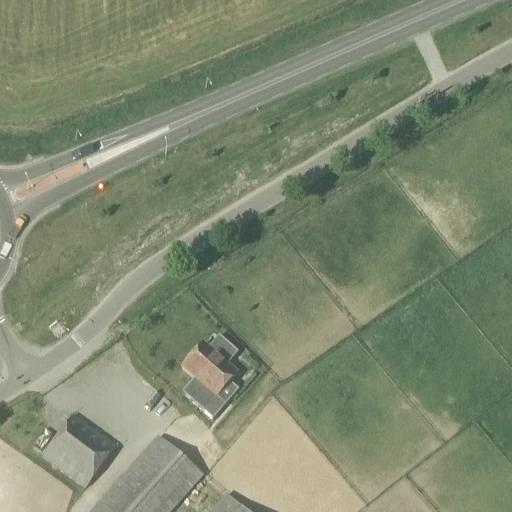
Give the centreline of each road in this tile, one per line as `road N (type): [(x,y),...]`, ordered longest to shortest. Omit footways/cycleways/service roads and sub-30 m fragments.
road 1 (unclassified): [(28,377),(85,339),(144,276),(511,51)]
road 2 (primary): [(105,159),(463,0)]
